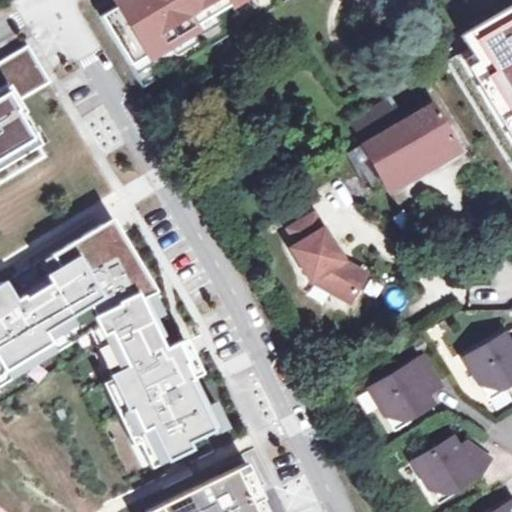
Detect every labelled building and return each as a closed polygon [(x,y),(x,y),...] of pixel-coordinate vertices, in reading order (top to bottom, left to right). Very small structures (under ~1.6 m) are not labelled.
[(113,9),(98,17),(128,67),(162,47),(164,51),(197,31),(194,27),(229,6),(225,0),(115,0),(109,3),(113,9)] [(0,166),(38,143),(19,113),(22,112),(15,101),(50,81),(28,45),(0,62),(0,166)] [(511,53),(454,89),(482,136),(511,118),(511,53)] [(345,120),(360,143),(404,118),(389,94),(345,120)] [(430,102),(404,118),(360,143),(382,180),(451,139),(430,102)] [(382,180),(360,143),(344,153),(366,189),(382,180)] [(511,200),(511,176),(495,186),(482,193),(494,211),(506,204),(511,200)] [(342,260),(314,213),(288,228),(297,243),(291,247),(311,279),(316,277),(353,297),(365,273),(342,260)] [(101,225),(0,285),(0,372),(78,325),(94,318),(120,371),(110,375),(145,448),(142,449),(151,467),(191,448),(188,441),(218,427),(194,377),(202,373),(185,338),(168,346),(143,293),(154,288),(122,235),(111,242),(101,225)] [(316,277),(311,279),(349,302),(353,297),(316,277)] [(78,325),(0,372),(0,384),(88,331),(102,359),(93,364),(136,452),(142,449),(145,448),(110,375),(120,371),(94,318),(78,325)] [(505,334),(465,358),(480,384),(491,387),(505,379),(508,385),(511,382),(511,342),(510,344),(505,334)] [(427,394),(441,386),(424,357),(370,389),(385,414),(397,417),(410,409),(413,415),(433,403),(427,394)] [(491,387),(480,384),(488,397),(508,385),(505,379),(491,387)] [(413,415),(410,409),(397,417),(385,414),(393,427),(413,415)] [(491,458),(467,442),(459,447),(453,438),(413,461),(428,487),(439,490),(452,482),(455,488),(481,473),(491,458)] [(269,511),(246,463),(148,510),(148,511),(269,511)] [(428,487),(436,500),(455,488),(452,482),(439,490),(428,487)] [(511,511),(511,500),(492,511),(511,511)]
